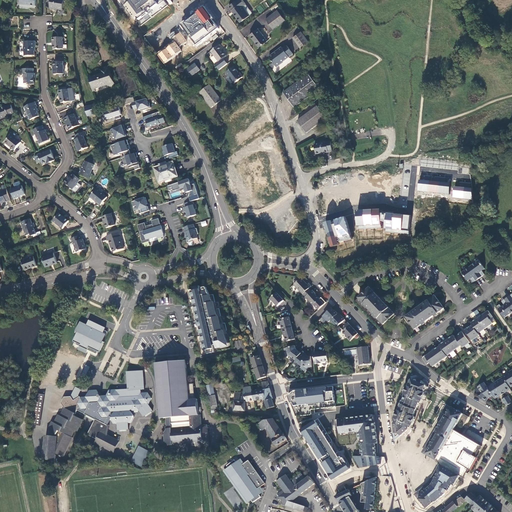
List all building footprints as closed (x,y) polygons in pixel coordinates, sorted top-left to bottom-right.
[(64,2),(54,0),(50,0),(49,10),(54,11),(62,12),(64,2)] [(119,0),(140,27),(168,6),(163,0),(119,0)] [(230,9),(233,13),(242,7),(241,5),(243,2),(241,0),(232,0),(227,4),(230,8),(230,9)] [(243,8),(242,7),(233,13),(238,21),(247,15),(246,13),(250,11),(247,5),(243,8)] [(179,24),(197,45),(220,29),(203,7),(179,24)] [(276,10),(264,18),(271,28),(282,19),(276,10)] [(265,40),(256,28),(248,34),(257,46),(265,40)] [(300,32),(292,37),(299,47),(306,42),(300,32)] [(187,42),(180,33),(171,39),(174,42),(156,54),(164,65),(181,51),(179,48),(187,42)] [(62,39),(52,40),(52,45),(53,45),(53,51),(63,51),(62,39)] [(34,48),(34,42),(23,42),(23,48),(22,48),(22,52),(23,52),(23,57),(32,57),(32,48),(34,48)] [(217,70),(224,65),(221,60),(225,56),(218,46),(210,52),(217,62),(213,65),(217,70)] [(274,66),(291,54),(285,46),(281,48),(280,47),(267,56),(274,66)] [(63,75),(62,64),(53,64),(53,71),(52,71),(53,76),(63,75)] [(194,64),(186,71),(190,77),(199,71),(194,64)] [(108,66),(103,68),(104,70),(87,75),(92,92),(95,91),(94,88),(106,85),(107,88),(114,86),(108,66)] [(232,67),(224,73),(232,84),(240,78),(238,74),(237,74),(232,67)] [(32,86),(31,70),(20,71),(20,76),(21,76),(22,86),(27,86),(27,87),(32,86)] [(307,73),(281,92),(292,107),(318,89),(307,73)] [(218,101),(207,85),(198,93),(209,108),(218,101)] [(59,93),(57,93),(58,98),(59,98),(61,105),(74,103),(72,90),(66,91),(66,89),(58,91),(59,93)] [(135,101),(137,110),(150,107),(147,98),(135,101)] [(258,113),(250,101),(230,116),(239,127),(258,113)] [(34,103),(22,108),(24,113),(25,113),(29,121),(37,117),(34,109),(36,108),(34,103)] [(84,108),(87,118),(99,114),(96,105),(84,108)] [(0,120),(14,114),(10,106),(0,109),(0,120)] [(315,106),(295,120),(304,132),(324,118),(315,106)] [(119,107),(102,110),(103,119),(121,116),(119,107)] [(157,115),(143,120),(144,124),(146,124),(147,126),(145,126),(146,131),(165,125),(164,120),(163,121),(161,116),(158,118),(157,115)] [(73,116),(63,120),(69,131),(78,127),(73,116)] [(42,127),(32,131),(34,136),(35,136),(39,145),(43,143),(44,141),(48,140),(42,127)] [(125,132),(124,127),(111,132),(113,137),(115,136),(117,142),(127,139),(126,134),(125,135),(124,132),(125,132)] [(84,138),(83,134),(75,138),(76,142),(74,143),(79,154),(87,150),(83,139),(84,138)] [(20,144),(11,136),(4,144),(14,152),(20,144)] [(330,150),(328,140),(322,141),(322,139),(317,140),(317,142),(312,142),(313,153),(317,152),(317,153),(322,153),(322,151),(330,150)] [(128,153),(127,148),(129,147),(128,143),(111,148),(114,158),(120,157),(119,155),(123,154),(125,158),(131,156),(130,152),(128,153)] [(165,159),(169,157),(170,157),(171,161),(178,158),(177,154),(175,155),(172,146),(162,149),(164,154),(163,154),(165,159)] [(50,151),(38,157),(41,163),(42,166),(49,163),(49,164),(55,162),(50,151)] [(250,164),(239,167),(244,186),(247,186),(251,203),(275,197),(263,154),(248,158),(250,164)] [(135,171),(140,169),(138,163),(137,164),(136,160),(138,159),(136,156),(131,157),(125,159),(122,160),(125,168),(128,167),(129,170),(134,169),(135,171)] [(78,176),(90,181),(91,177),(91,176),(96,164),(94,162),(90,160),(88,160),(86,164),(85,163),(81,172),(80,171),(78,176)] [(160,183),(161,186),(178,181),(177,177),(173,164),(160,168),(160,167),(154,169),(158,184),(160,183)] [(73,191),(80,181),(73,176),(69,180),(67,180),(64,184),(73,191)] [(450,194),(451,183),(420,180),(419,191),(450,194)] [(189,181),(167,188),(168,191),(172,190),(172,191),(173,193),(184,190),(186,195),(190,193),(193,193),(194,197),(192,198),(188,199),(190,203),(191,203),(199,201),(194,186),(191,187),(189,181)] [(453,186),(452,197),(472,199),(473,188),(453,186)] [(15,190),(11,191),(14,200),(18,199),(18,198),(25,195),(22,187),(21,187),(15,190)] [(3,205),(10,202),(6,190),(2,191),(3,194),(0,195),(0,204),(2,204),(3,205)] [(106,199),(96,191),(89,199),(99,207),(106,199)] [(139,215),(149,212),(147,208),(146,209),(145,206),(147,206),(144,199),(131,203),(133,208),(136,207),(139,215)] [(190,203),(183,206),(184,209),(183,210),(184,214),(186,214),(188,220),(196,217),(194,211),(196,211),(194,206),(193,207),(191,203),(190,203)] [(380,211),(356,214),(358,229),(381,227),(380,211)] [(380,211),(381,227),(385,228),(386,233),(408,235),(410,216),(380,211)] [(68,222),(59,215),(53,223),(62,230),(68,222)] [(113,226),(110,216),(100,218),(102,222),(105,229),(113,226)] [(345,216),(325,223),(333,247),(353,241),(345,216)] [(163,236),(161,227),(160,227),(158,220),(151,222),(152,226),(145,228),(144,224),(137,227),(141,239),(140,239),(142,245),(149,243),(148,240),(156,238),(157,240),(164,238),(163,236)] [(30,221),(19,225),(21,230),(23,229),(26,238),(30,236),(31,238),(36,236),(30,221)] [(194,230),(193,226),(183,229),(186,239),(185,239),(187,244),(192,242),(192,241),(197,240),(196,236),(198,235),(196,230),(194,230)] [(119,233),(105,238),(107,243),(109,242),(113,253),(123,250),(119,239),(121,238),(119,233)] [(79,237),(70,240),(72,244),(73,244),(76,253),(85,250),(82,240),(81,241),(79,237)] [(53,253),(42,258),(45,268),(56,264),(53,253)] [(33,257),(21,262),(24,271),(36,267),(33,257)] [(466,269),(475,281),(479,278),(477,275),(478,273),(481,271),(475,263),(466,269)] [(471,284),(475,281),(466,269),(458,275),(464,284),(467,281),(469,280),(471,284)] [(293,285),(302,294),(308,289),(311,287),(308,284),(306,285),(301,279),(300,279),(293,285)] [(192,289),(193,291),(190,292),(191,299),(195,299),(198,313),(196,314),(200,329),(201,328),(204,343),(203,343),(205,351),(206,350),(207,354),(214,353),(212,346),(215,345),(216,348),(220,347),(226,346),(225,341),(226,341),(225,338),(227,338),(227,336),(228,336),(225,331),(226,331),(225,323),(221,324),(221,322),(222,322),(220,316),(219,309),(216,309),(215,308),(216,307),(214,302),(215,302),(213,295),(209,296),(206,287),(203,288),(203,289),(200,290),(199,286),(192,288),(192,289)] [(311,291),(308,289),(302,294),(309,301),(313,306),(313,305),(317,310),(325,303),(321,298),(319,299),(314,294),(315,293),(312,290),(311,291)] [(367,289),(357,298),(356,299),(380,325),(391,315),(367,289)] [(276,306),(284,300),(276,292),(269,299),(276,306)] [(412,330),(442,310),(440,307),(432,297),(402,318),(412,330)] [(511,312),(511,305),(507,298),(503,301),(505,304),(504,305),(500,308),(499,305),(495,307),(503,319),(511,312)] [(337,314),(331,308),(324,315),(336,327),(344,320),(338,313),(337,314)] [(486,321),(490,318),(485,312),(477,318),(477,317),(474,319),(482,330),(489,325),(486,321)] [(280,326),(281,330),(291,327),(289,317),(279,320),(281,325),(280,326)] [(471,322),(468,325),(469,327),(475,335),(482,330),(474,319),(470,321),(471,322)] [(103,332),(105,327),(88,320),(86,324),(79,321),(71,340),(74,341),(71,346),(86,352),(87,350),(98,354),(104,342),(102,341),(106,333),(103,332)] [(350,341),(358,334),(349,325),(343,331),(347,337),(350,341)] [(286,341),(295,339),(291,327),(281,330),(283,334),(284,334),(286,341)] [(464,328),(461,330),(469,342),(476,337),(475,335),(469,327),(465,329),(464,328)] [(456,336),(452,339),(458,348),(459,349),(467,344),(458,333),(455,335),(456,336)] [(446,339),(443,341),(451,353),(458,348),(452,339),(451,337),(447,340),(446,339)] [(242,340),(234,341),(235,349),(243,347),(242,340)] [(440,344),(436,347),(437,348),(444,358),(451,353),(443,341),(440,343),(440,344)] [(295,349),(294,346),(286,348),(287,355),(295,361),(300,354),(300,353),(295,349)] [(369,364),(367,346),(357,348),(359,365),(369,364)] [(432,350),(429,352),(437,363),(444,358),(437,348),(432,351),(432,350)] [(328,361),(327,351),(313,353),(315,364),(320,363),(320,362),(328,361)] [(426,355),(419,361),(423,366),(427,364),(429,368),(437,363),(429,352),(426,354),(426,355)] [(303,357),(300,354),(295,361),(294,362),(300,366),(307,366),(307,367),(312,367),(310,357),(306,357),(305,356),(303,357)] [(259,356),(251,359),(254,369),(263,366),(259,356)] [(155,363),(159,418),(165,417),(166,428),(165,428),(165,429),(163,432),(164,441),(166,444),(166,445),(194,443),(194,445),(207,444),(206,428),(206,427),(205,425),(200,425),(199,415),(198,415),(196,399),(188,400),(186,361),(155,363)] [(254,369),(254,370),(257,380),(266,377),(263,366),(254,369)] [(503,376),(500,378),(500,379),(506,389),(511,386),(511,385),(511,383),(511,380),(507,372),(502,375),(503,376)] [(409,379),(404,391),(396,411),(396,412),(394,416),(393,419),(393,420),(395,421),(393,425),(394,434),(400,437),(408,430),(409,427),(412,428),(415,419),(428,387),(427,385),(426,383),(424,382),(422,383),(416,381),(416,378),(413,378),(412,378),(409,379)] [(502,393),(507,390),(506,389),(500,379),(498,381),(497,380),(492,383),(498,394),(501,392),(502,393)] [(273,399),(268,381),(263,383),(264,390),(265,398),(267,409),(274,407),(273,399)] [(487,388),(485,389),(489,396),(491,400),(496,396),(498,394),(492,383),(487,386),(487,388)] [(214,407),(218,406),(210,384),(204,385),(211,406),(213,405),(214,407)] [(476,397),(475,399),(483,403),(485,399),(489,396),(485,389),(481,384),(475,389),(478,393),(479,393),(480,394),(476,397)] [(310,409),(336,406),(333,386),(293,390),(286,396),(295,416),(311,414),(310,409)] [(52,422),(48,430),(54,433),(45,435),(42,459),(54,460),(55,455),(54,454),(55,453),(62,456),(72,437),(71,436),(75,430),(77,431),(83,420),(74,415),(78,408),(80,406),(81,408),(88,408),(91,403),(97,403),(97,402),(100,407),(98,412),(102,418),(107,418),(104,423),(95,418),(86,434),(95,439),(93,442),(112,452),(115,440),(105,434),(108,425),(107,424),(110,418),(115,423),(115,424),(129,423),(133,415),(129,411),(131,409),(132,410),(139,410),(141,405),(138,399),(131,400),(130,401),(128,400),(129,400),(126,396),(122,396),(122,394),(119,394),(115,389),(108,390),(106,395),(100,395),(96,389),(89,389),(86,396),(80,397),(79,396),(73,400),(70,396),(64,396),(61,402),(65,407),(60,416),(58,415),(54,422),(52,422)] [(244,389),(244,392),(235,393),(234,410),(245,411),(246,402),(256,400),(254,392),(252,392),(247,392),(247,389),(244,389)] [(256,400),(265,398),(264,390),(254,392),(256,400)] [(32,424),(39,425),(44,393),(36,393),(32,424)] [(428,449),(438,455),(454,429),(457,423),(463,426),(468,416),(461,412),(456,409),(454,408),(451,410),(448,409),(448,410),(441,422),(440,421),(436,428),(441,430),(437,437),(435,436),(433,439),(431,443),(428,449)] [(378,442),(374,414),(337,419),(339,433),(357,431),(358,438),(360,438),(363,455),(377,456),(375,443),(378,442)] [(278,445),(288,439),(287,439),(283,432),(274,419),(271,420),(267,421),(264,421),(260,424),(264,430),(267,428),(274,438),(273,438),(278,445)] [(347,466),(318,419),(300,430),(330,477),(347,466)] [(422,450),(436,459),(437,459),(438,455),(428,449),(431,443),(433,439),(435,436),(437,437),(441,430),(436,428),(422,450)] [(481,446),(462,434),(454,429),(438,455),(446,460),(443,466),(460,475),(463,477),(467,471),(481,446)] [(485,445),(476,439),(463,432),(462,434),(481,446),(467,471),(470,472),(485,445)] [(141,466),(149,450),(139,445),(131,461),(141,466)] [(441,464),(440,464),(443,466),(446,460),(438,455),(437,459),(436,459),(441,464)] [(227,464),(230,468),(227,470),(248,499),(250,498),(253,501),(261,496),(258,492),(261,490),(259,487),(265,482),(249,459),(242,464),(240,461),(237,463),(234,459),(227,464)] [(418,499),(426,508),(429,506),(421,496),(424,494),(422,492),(425,489),(426,490),(432,484),(435,479),(435,478),(438,472),(440,472),(443,466),(440,464),(437,471),(435,470),(428,482),(414,494),(418,499)] [(421,496),(429,506),(435,501),(436,502),(446,493),(448,490),(449,491),(453,484),(454,485),(460,475),(443,466),(440,472),(438,472),(435,478),(435,479),(432,484),(426,490),(425,489),(422,492),(424,494),(421,496)] [(283,489),(277,493),(280,497),(294,487),(292,484),(296,481),(299,484),(306,479),(302,473),(291,481),(286,474),(279,478),(282,482),(280,485),(283,489)] [(378,476),(362,484),(364,488),(365,487),(365,488),(364,497),(368,497),(367,503),(367,508),(372,508),(374,509),(378,476)] [(280,497),(283,502),(285,505),(291,501),(316,484),(310,477),(306,479),(299,484),(296,481),(292,484),(294,487),(280,497)] [(349,490),(336,496),(339,502),(342,505),(345,511),(360,511),(359,510),(358,509),(353,511),(348,503),(351,501),(349,498),(350,497),(353,496),(350,490),(349,490)] [(498,511),(481,496),(478,498),(472,493),(466,499),(469,502),(470,502),(473,505),(471,507),(473,508),(475,511),(498,511)] [(353,511),(358,509),(350,497),(349,498),(351,501),(348,503),(353,511)] [(458,507),(463,503),(459,498),(456,500),(444,510),(444,511),(443,511),(452,511),(458,507)] [(305,505),(291,501),(285,505),(303,511),(304,506),(305,505)]
